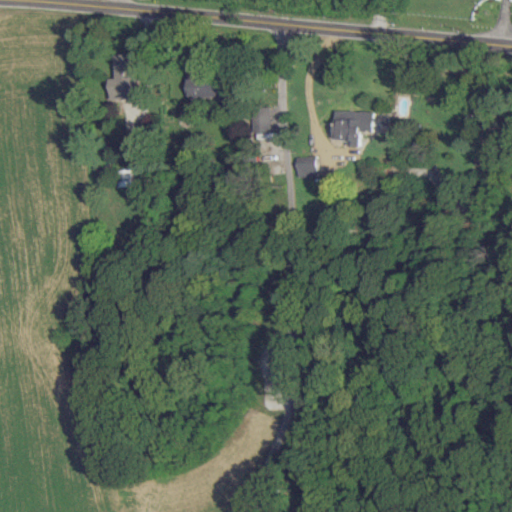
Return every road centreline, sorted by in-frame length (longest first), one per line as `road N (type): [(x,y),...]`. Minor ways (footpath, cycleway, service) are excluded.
road 1 (residential): [(281,24),(289,400),(261,481),(260,511)]
road 2 (tertiary): [(511,44),(46,0)]
